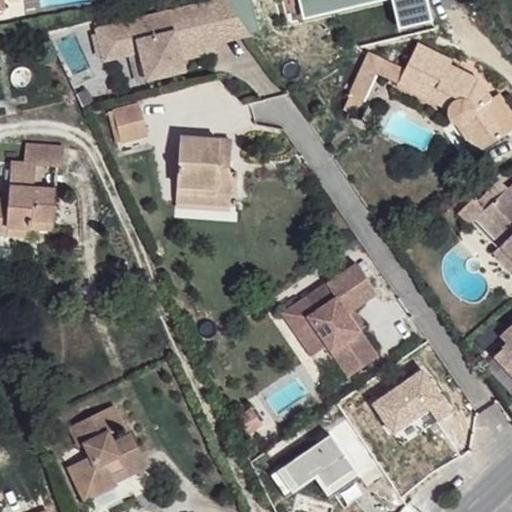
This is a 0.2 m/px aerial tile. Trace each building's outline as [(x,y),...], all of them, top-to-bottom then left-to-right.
[(148,78),(185,69),(180,50),(173,22),(212,12),(208,0),(204,0),(96,28),(104,60),(141,51),(148,78)] [(212,12),(173,22),(180,50),(219,40),(212,12)] [(365,65),(349,96),(352,98),(345,109),(358,115),(379,75),(399,86),(449,111),(459,129),(463,127),(482,152),(511,131),(511,110),(502,95),(495,100),(480,78),(452,65),(454,61),(420,43),(407,70),(377,55),(371,68),(365,65)] [(372,53),(365,65),(371,68),(377,55),(372,53)] [(143,103),(115,110),(123,141),(150,135),(143,103)] [(115,110),(110,112),(118,143),(123,141),(115,110)] [(459,129),(476,154),(482,152),(463,127),(459,129)] [(235,138),(183,134),(179,190),(219,192),(220,190),(240,192),(241,169),(233,169),(224,168),(225,156),(234,157),(235,138)] [(36,221),(57,222),(60,185),(39,184),(40,163),(65,165),(67,144),(30,142),(29,160),(0,157),(0,159),(0,233),(5,234),(10,234),(10,227),(35,228),(36,221)] [(234,157),(225,156),(224,168),(233,169),(234,157)] [(476,197),(483,204),(507,183),(499,175),(476,197)] [(509,232),(501,239),(511,250),(511,188),(507,183),(483,204),(482,205),(509,232)] [(219,192),(179,190),(179,200),(239,203),(240,192),(220,190),(219,192)] [(457,208),(469,219),(475,213),(482,205),(483,204),(476,197),(472,193),(457,208)] [(509,232),(482,205),(475,213),(501,239),(509,232)] [(36,221),(35,228),(56,230),(57,222),(36,221)] [(10,227),(10,234),(34,237),(35,228),(10,227)] [(511,250),(501,239),(494,247),(511,265),(511,250)] [(357,259),(284,310),(312,350),(327,339),(349,370),(377,351),(359,325),(348,308),(354,304),(377,288),(357,259)] [(354,304),(348,308),(359,325),(365,320),(354,304)] [(505,337),(492,348),(511,372),(511,318),(499,329),(505,337)] [(71,467),(82,488),(88,487),(97,489),(100,496),(122,484),(121,482),(117,475),(128,470),(131,476),(149,467),(133,435),(116,442),(111,432),(125,425),(116,406),(72,427),(82,447),(88,446),(93,456),(71,467)] [(121,482),(131,476),(128,470),(117,475),(121,482)] [(82,488),(88,502),(100,496),(97,489),(88,487),(82,488)]
